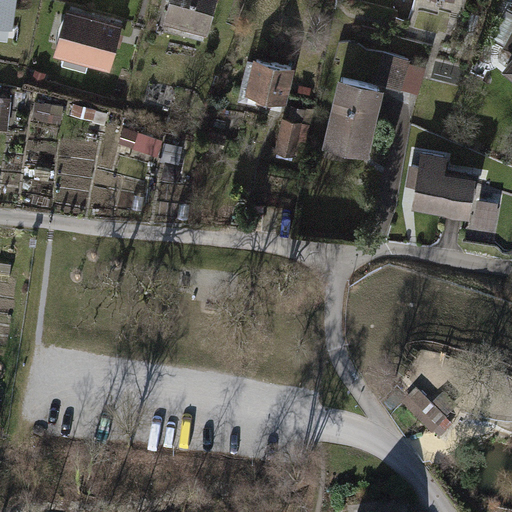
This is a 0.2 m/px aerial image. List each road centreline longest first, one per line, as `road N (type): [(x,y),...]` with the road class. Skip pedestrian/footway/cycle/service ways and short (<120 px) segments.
road 1 (residential): [(441,511),(343,370),(332,331),(343,264)]
road 2 (residential): [(511,270),(382,248),(343,264)]
